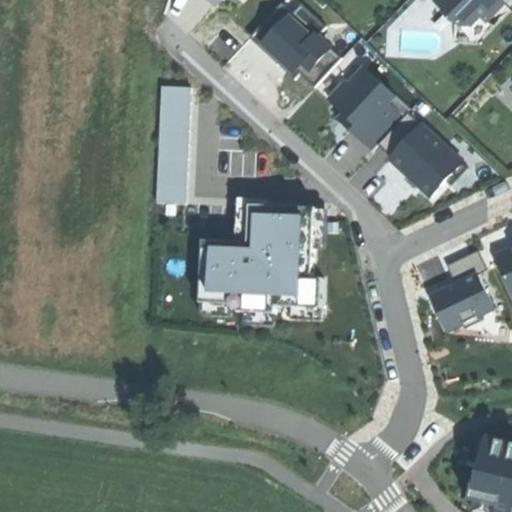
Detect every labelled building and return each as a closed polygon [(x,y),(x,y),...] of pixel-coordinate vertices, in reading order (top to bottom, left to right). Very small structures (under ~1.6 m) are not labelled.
[(499,0),(439,0),(436,4),(461,28),(472,27),(481,18),(487,23),(504,5),(499,0)] [(250,36),(292,77),(298,71),(307,78),(336,43),(317,28),(314,32),(281,5),(250,36)] [(472,27),(461,28),(460,43),(477,44),(492,27),(487,23),(481,18),(472,27)] [(346,85),(331,102),(355,124),(349,131),(374,153),(380,147),(406,119),(390,104),(397,97),(366,70),(349,88),(346,85)] [(163,88),(158,204),(187,205),(192,89),(163,88)] [(406,119),(380,147),(392,159),(391,160),(432,199),(447,183),(453,188),(469,170),(409,115),(406,119)] [(206,243),(203,304),(240,305),(240,313),(278,315),(278,309),(324,311),(325,280),(314,279),(317,211),(253,208),(252,227),(239,227),(238,244),(206,243)] [(438,296),(437,309),(449,333),(464,326),(466,331),(483,323),(480,318),(496,311),(479,277),(489,272),(479,251),(447,267),(457,286),(438,296)] [(511,251),(498,257),(511,290),(511,251)] [(511,511),(511,444),(494,440),(490,458),(485,457),(479,481),(476,481),(471,502),(500,509),(499,511),(511,511)]
